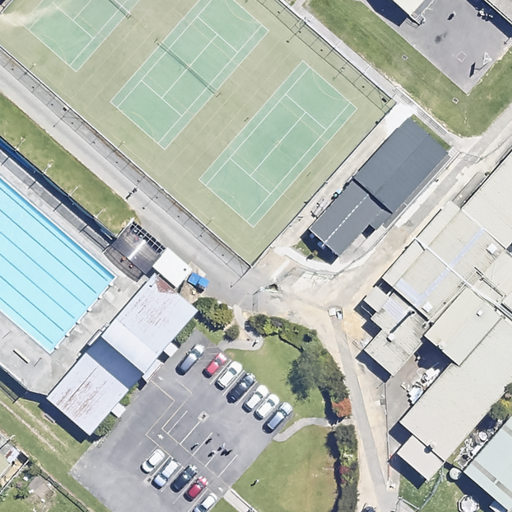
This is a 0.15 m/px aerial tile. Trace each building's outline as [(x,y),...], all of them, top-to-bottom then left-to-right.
[(416,0),(382,0),(402,17),(416,0)] [(477,0),(507,27),(511,22),(511,4),(507,0),(477,0)] [(407,114),(351,176),(387,210),(444,148),(407,114)] [(511,511),(511,127),(453,182),(363,285),(391,309),(361,344),(387,366),(420,327),(449,352),(382,429),(434,474),(511,383),(511,511)] [(348,180),(297,233),(326,260),(377,207),(348,180)] [(205,300),(160,262),(44,397),(88,435),(205,300)] [(511,412),(510,411),(459,472),(502,507),(511,495),(511,412)] [(0,473),(20,453),(0,433),(0,473)]
